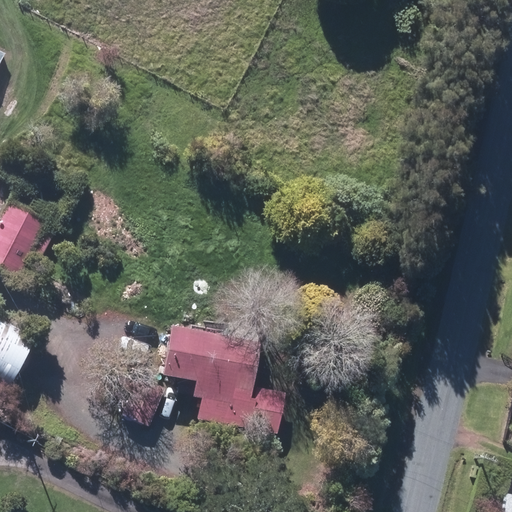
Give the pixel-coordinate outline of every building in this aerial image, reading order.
[(0,170),(0,180),(30,196),(40,177),(6,160),(0,170)] [(0,225),(0,275),(16,284),(28,261),(37,266),(52,239),(42,234),(53,213),(34,202),(26,216),(9,208),(0,225)] [(0,384),(10,390),(36,340),(0,321),(0,384)] [(195,423),(277,436),(284,397),(251,391),(259,347),(168,330),(160,380),(178,382),(175,395),(190,397),(190,400),(198,402),(195,423)] [(135,422),(149,428),(162,391),(148,385),(135,422)] [(511,511),(511,497),(502,495),(498,511),(511,511)]
